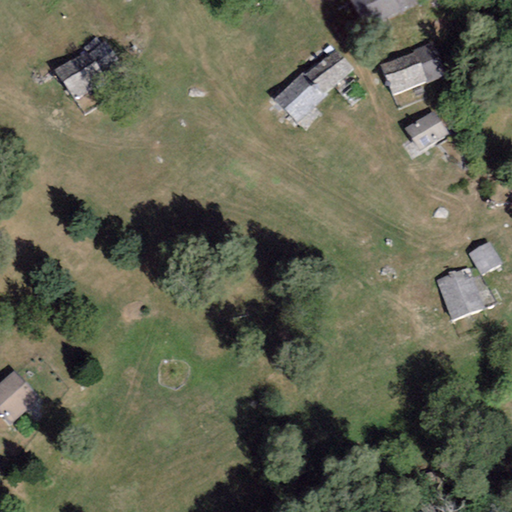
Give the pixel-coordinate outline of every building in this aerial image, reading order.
[(346,0),(363,30),(420,0),(346,0)] [(123,72),(104,40),(56,70),(75,101),(123,72)] [(433,49),(380,69),(391,97),(444,76),(433,49)] [(355,74),(333,50),(302,73),(272,101),(297,127),(327,94),(355,74)] [(435,111),(403,131),(419,155),(450,136),(435,111)] [(490,243),(469,253),(482,278),(502,268),(490,243)] [(484,312),(468,268),(436,279),(451,323),(484,312)] [(41,399),(16,372),(0,386),(0,418),(9,428),(41,399)]
